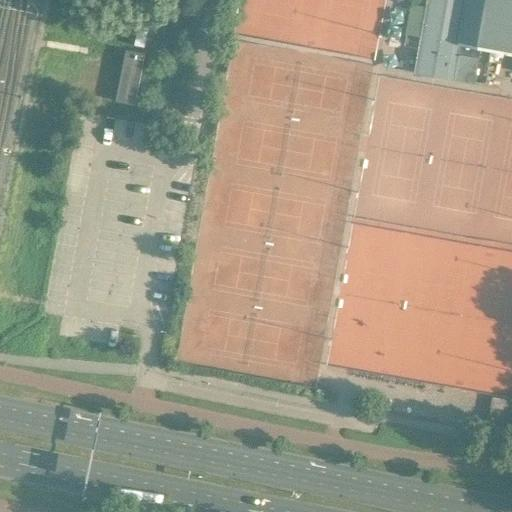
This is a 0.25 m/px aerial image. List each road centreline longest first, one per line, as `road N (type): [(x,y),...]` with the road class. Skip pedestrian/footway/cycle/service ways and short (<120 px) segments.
road 1 (primary): [(483,511),(0,415)]
road 2 (unclassified): [(147,375),(153,336),(137,312),(166,155),(190,142),(215,0)]
road 3 (primary): [(0,451),(288,511)]
